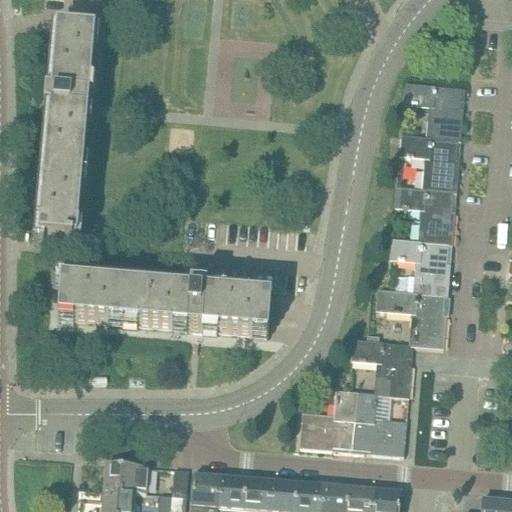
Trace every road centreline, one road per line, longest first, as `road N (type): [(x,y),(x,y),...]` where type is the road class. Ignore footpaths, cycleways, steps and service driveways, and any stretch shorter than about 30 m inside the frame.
road 1 (residential): [(432,0),(390,50),(368,96),(321,331),(282,381),(201,414)]
road 2 (residential): [(460,482),(469,378),(462,353),(474,258),(491,208),(503,44),(490,19),(492,0)]
road 3 (residential): [(425,479),(223,461),(210,452),(201,414)]
road 4 (residential): [(201,414),(0,414)]
